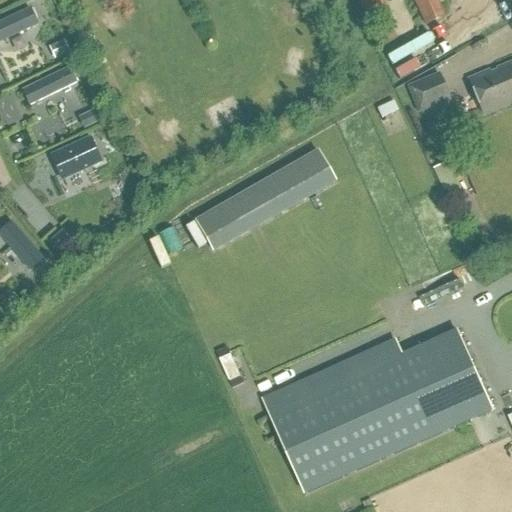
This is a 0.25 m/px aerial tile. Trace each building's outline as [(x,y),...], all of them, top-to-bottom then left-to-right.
[(444,17),(436,0),(414,0),(425,25),(444,17)] [(511,102),(511,63),(489,71),(488,69),(466,80),(483,116),(506,107),(505,104),(511,102)] [(444,92),(437,75),(406,88),(411,101),(420,97),(422,101),(444,92)] [(69,83),(18,101),(27,124),(55,113),(63,136),(85,127),(69,83)] [(398,110),(393,102),(377,110),(381,119),(398,110)] [(78,135),(81,145),(96,141),(93,131),(78,135)] [(316,153),(194,222),(209,249),(331,179),(316,153)] [(495,413),(459,332),(403,356),(397,342),(262,401),(305,497),(495,413)] [(232,368),(219,372),(227,396),(240,392),(232,368)] [(182,391),(170,399),(181,416),(193,409),(182,391)]
